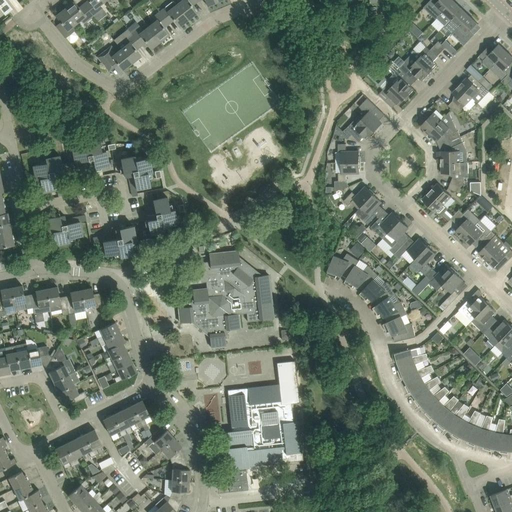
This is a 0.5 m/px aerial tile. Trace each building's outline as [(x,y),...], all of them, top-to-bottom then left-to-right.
[(13,9),(7,1),(6,0),(0,0),(0,8),(5,15),(13,9)] [(86,6),(93,16),(103,8),(100,4),(104,1),(103,0),(88,0),(90,2),(86,6)] [(194,0),(180,0),(181,1),(177,4),(188,18),(197,12),(191,3),(194,0)] [(430,0),(424,7),(436,19),(454,0),(453,0),(430,0)] [(454,0),(436,19),(437,19),(437,18),(445,25),(451,19),(462,8),(454,0)] [(93,16),(86,6),(81,10),(74,1),(65,9),(76,23),(81,19),(84,23),(93,16)] [(168,21),(172,18),(179,26),(188,18),(177,4),(177,5),(174,1),(160,11),(168,21)] [(470,15),(462,8),(451,19),(445,25),(453,33),(454,31),(470,15)] [(65,38),(66,37),(70,42),(73,43),(78,38),(78,36),(74,31),(75,30),(72,26),(76,23),(65,9),(56,16),(62,24),(57,27),(65,38)] [(163,25),(168,21),(160,11),(150,19),(153,23),(149,27),(160,41),(169,34),(163,25)] [(470,15),(454,31),(462,38),(459,41),(464,45),(475,34),(471,30),(478,23),(470,15)] [(411,21),(407,26),(412,31),(416,26),(411,21)] [(151,48),(160,41),(149,27),(144,30),(141,26),(132,34),(139,44),(144,40),(151,48)] [(135,47),(139,44),(132,34),(122,41),(125,45),(121,49),(132,63),(141,56),(135,47)] [(490,69),(491,69),(497,63),(496,62),(507,51),(499,43),(495,48),(491,44),(479,55),(484,60),(484,63),(490,69)] [(438,48),(442,52),(446,48),(442,44),(438,48)] [(435,45),(430,49),(438,56),(442,52),(438,48),(435,45)] [(415,50),(411,54),(430,73),(438,65),(434,61),(438,57),(438,56),(430,49),(426,46),(419,53),(415,50)] [(113,48),(104,56),(99,59),(108,69),(117,62),(123,70),(132,63),(121,49),(117,52),(113,48)] [(491,69),(494,72),(503,80),(511,71),(508,67),(511,62),(511,55),(507,51),(496,62),(497,63),(491,69)] [(430,73),(411,54),(406,61),(400,67),(410,76),(414,72),(422,80),(430,73)] [(400,67),(394,74),(388,79),(407,97),(414,89),(405,81),(410,76),(400,67)] [(509,83),(511,86),(511,70),(511,71),(503,80),(502,81),(506,86),(509,83)] [(460,85),(473,97),(479,103),(485,97),(484,97),(490,91),(480,82),(476,86),(467,77),(460,85)] [(407,97),(388,79),(388,80),(390,82),(385,87),(379,94),(385,100),(389,96),(399,105),(407,97)] [(460,85),(452,93),(461,101),(458,105),(462,109),(473,97),(460,85)] [(363,111),(366,114),(362,118),(375,130),(376,129),(382,123),(372,112),(377,107),(368,98),(362,104),(366,108),(363,111)] [(458,105),(453,100),(449,105),(457,113),(462,109),(458,105)] [(421,126),(429,133),(442,120),(430,108),(427,111),(431,115),(421,126)] [(429,133),(437,141),(444,134),(445,133),(447,135),(450,141),(461,136),(458,130),(458,131),(449,112),(442,120),(429,133)] [(375,130),(362,118),(359,115),(354,121),(346,129),(348,131),(352,134),(357,129),(367,138),(374,131),(374,132),(375,130)] [(344,137),(348,139),(352,134),(348,131),(346,133),(344,137)] [(95,167),(95,168),(109,165),(106,150),(103,151),(100,138),(86,141),(86,144),(73,147),(76,162),(69,163),(70,168),(89,164),(90,168),(95,167)] [(452,147),(452,150),(451,150),(441,151),(441,162),(461,161),(468,161),(468,151),(463,142),(452,147)] [(338,144),(339,152),(342,152),(342,162),(360,162),(359,151),(347,151),(346,144),(338,144)] [(62,170),(63,170),(60,156),(46,159),(47,163),(33,165),(36,180),(40,179),(43,192),(57,190),(58,196),(64,195),(60,175),(63,175),(62,170)] [(136,189),(151,186),(148,172),(152,171),(150,157),(136,160),(136,156),(121,159),(124,173),(125,172),(125,177),(129,176),(133,196),(138,195),(136,189)] [(441,162),(442,173),(444,173),(449,173),(452,173),(453,173),(453,177),(451,182),(462,187),(465,181),(460,179),(460,176),(464,176),(469,176),(469,161),(468,161),(461,161),(441,162)] [(339,172),(339,181),(335,181),(335,191),(349,186),(347,181),(347,173),(360,173),(360,162),(342,162),(342,172),(339,172)] [(481,192),(481,181),(471,181),(471,192),(481,192)] [(462,187),(451,182),(448,188),(460,193),(462,187)] [(452,196),(445,190),(438,183),(430,191),(444,204),(452,196)] [(352,202),(359,209),(374,193),(373,192),(373,193),(366,186),(357,196),(353,191),(344,201),(349,205),(352,202)] [(430,191),(422,199),(440,216),(442,216),(449,209),(444,204),(430,191)] [(150,233),(165,231),(164,227),(177,224),(175,214),(174,209),(170,210),(167,197),(153,200),(152,193),(147,194),(151,214),(148,215),(148,219),(147,220),(150,233)] [(374,193),(359,209),(356,212),(368,224),(377,215),(373,210),(381,201),(375,195),(375,194),(374,193)] [(460,218),(464,214),(459,209),(451,218),(456,223),(460,218)] [(463,238),(480,220),(469,209),(464,214),(460,218),(464,221),(455,230),(463,238)] [(384,221),(380,217),(371,226),(383,238),(401,219),(400,218),(393,212),(384,221)] [(0,214),(0,225),(1,225),(10,223),(8,213),(5,213),(0,214)] [(80,221),(86,220),(85,215),(66,219),(65,216),(60,217),(60,216),(46,218),(49,233),(53,232),(56,245),(70,242),(70,238),(83,236),(80,221)] [(401,219),(383,238),(393,247),(390,250),(394,254),(406,242),(400,236),(409,227),(402,221),(402,220),(401,219)] [(492,231),(480,220),(463,238),(471,245),(480,236),(483,240),(492,231)] [(0,225),(0,236),(12,234),(10,223),(1,225),(0,225)] [(133,225),(120,228),(120,229),(115,230),(116,233),(93,238),(94,243),(103,241),(106,255),(120,253),(120,257),(135,254),(132,241),(136,240),(133,225)] [(479,253),(486,260),(504,242),(492,231),(483,240),(487,244),(479,253)] [(359,237),(363,241),(368,236),(364,232),(359,237)] [(0,247),(14,245),(12,234),(0,236),(0,247)] [(368,236),(362,242),(371,250),(377,244),(368,236)] [(411,247),(406,242),(394,254),(399,258),(407,250),(408,251),(416,258),(428,245),(427,244),(420,238),(411,247)] [(511,256),(511,249),(508,246),(504,242),(486,260),(494,267),(501,260),(505,264),(511,256)] [(429,246),(428,245),(416,258),(414,260),(419,264),(420,270),(426,275),(433,268),(427,262),(436,253),(429,247),(429,246)] [(210,336),(211,347),(221,346),(226,345),(225,336),(231,329),(240,327),(239,314),(242,313),(241,311),(246,310),(248,321),(273,318),(268,274),(263,275),(239,256),(239,251),(209,254),(210,261),(202,262),(203,277),(206,276),(206,282),(207,289),(193,290),(193,293),(181,307),(179,307),(181,323),(191,321),(210,336)] [(342,274),(347,278),(348,278),(355,266),(356,266),(359,260),(348,253),(343,260),(334,256),(327,274),(336,277),(338,273),(342,274)] [(390,268),(395,263),(391,259),(386,264),(390,268)] [(443,284),(455,271),(454,270),(447,264),(439,273),(433,268),(426,275),(439,288),(443,284)] [(363,271),(356,266),(355,266),(348,278),(347,278),(345,282),(352,287),(355,283),(359,286),(364,290),(374,280),(379,275),(369,265),(363,271)] [(384,269),(379,265),(375,269),(380,273),(384,269)] [(456,272),(455,271),(443,284),(451,292),(463,279),(456,273),(456,272)] [(387,281),(386,282),(380,286),(374,280),(364,290),(360,293),(367,300),(370,296),(374,300),(377,305),(389,297),(395,293),(387,281)] [(27,309),(33,307),(30,295),(25,296),(22,285),(11,287),(15,304),(26,302),(27,309)] [(57,286),(46,289),(51,311),(62,309),(62,310),(68,309),(69,314),(65,296),(60,297),(57,286)] [(418,294),(421,291),(416,286),(413,290),(418,294)] [(5,306),(15,304),(11,287),(1,289),(2,296),(0,296),(0,315),(7,315),(5,306)] [(92,288),(81,290),(85,307),(95,304),(96,307),(102,306),(99,293),(94,294),(92,288)] [(41,313),(40,313),(51,311),(46,289),(35,291),(36,294),(30,295),(33,307),(34,314),(41,313)] [(85,310),(85,307),(81,290),(70,292),(71,295),(65,296),(69,314),(71,325),(77,324),(75,312),(85,310)] [(445,309),(460,294),(455,290),(441,305),(445,309)] [(466,302),(459,309),(472,321),(488,303),(480,296),(470,306),(466,302)] [(402,301),(394,304),(389,297),(377,305),(373,307),(379,315),(383,312),(385,316),(388,322),(401,316),(408,314),(402,301)] [(418,300),(411,302),(415,310),(425,306),(419,300),(418,300)] [(488,303),(472,321),(484,333),(490,326),(486,322),(496,311),(488,303)] [(428,311),(424,306),(419,310),(423,315),(428,311)] [(413,323),(411,323),(405,325),(401,316),(388,322),(383,324),(387,332),(392,330),(394,334),(395,341),(416,336),(413,323)] [(495,346),(500,340),(511,327),(511,325),(505,319),(494,330),(490,326),(484,333),(490,338),(488,340),(495,346)] [(453,324),(448,320),(440,329),(445,333),(453,324)] [(98,338),(99,342),(120,332),(115,321),(100,329),(103,335),(98,338)] [(502,353),(507,357),(511,352),(511,345),(511,343),(511,327),(500,340),(505,344),(503,345),(502,353)] [(289,339),(288,329),(281,330),(282,340),(289,339)] [(125,342),(120,332),(99,342),(101,346),(107,343),(110,348),(110,349),(123,342),(123,343),(125,342)] [(77,340),(81,348),(87,344),(84,337),(77,340)] [(110,349),(110,348),(107,349),(110,356),(105,358),(107,362),(128,352),(123,343),(123,342),(110,349)] [(26,343),(21,344),(16,345),(20,368),(31,366),(28,349),(26,343)] [(16,345),(12,346),(5,347),(7,355),(10,370),(20,368),(16,345)] [(46,367),(53,357),(51,355),(50,354),(48,353),(47,346),(28,349),(31,366),(42,364),(46,367)] [(399,361),(402,368),(415,364),(429,358),(427,353),(421,354),(420,347),(411,350),(411,349),(393,354),(395,362),(399,361)] [(464,353),(471,359),(477,353),(471,347),(464,353)] [(0,352),(0,374),(11,373),(10,370),(7,355),(1,357),(0,352)] [(132,362),(128,352),(107,362),(109,366),(114,363),(117,369),(132,362)] [(69,359),(61,363),(53,357),(46,367),(52,370),(49,372),(54,382),(69,374),(75,371),(72,367),(70,361),(69,359)] [(250,466),(303,460),(299,420),(294,421),(292,402),(299,402),(294,360),(277,362),(279,384),(228,390),(232,426),(234,426),(235,430),(232,431),(228,432),(229,447),(225,448),(226,448),(227,454),(226,454),(227,454),(228,470),(237,469),(237,473),(228,474),(230,491),(249,489),(247,468),(250,467),(250,466)] [(137,372),(132,362),(117,369),(120,375),(114,378),(116,382),(137,372)] [(470,363),(466,367),(470,371),(474,367),(470,363)] [(432,365),(426,367),(418,370),(415,364),(402,368),(398,370),(401,378),(405,376),(409,383),(422,377),(435,370),(432,365)] [(75,371),(69,374),(54,382),(59,391),(74,384),(71,378),(77,375),(75,371)] [(501,378),(498,372),(491,375),(494,381),(501,378)] [(418,398),(430,390),(442,381),(438,376),(425,383),(422,377),(409,383),(405,385),(409,393),(413,391),(418,398)] [(486,380),(481,376),(475,384),(481,388),(486,380)] [(109,385),(107,380),(100,383),(103,388),(109,385)] [(501,388),(508,395),(511,390),(511,386),(507,382),(501,388)] [(79,394),(74,384),(59,391),(64,402),(73,397),(76,402),(87,396),(84,391),(79,394)] [(446,386),(442,389),(434,395),(430,390),(418,398),(414,400),(419,407),(423,404),(428,410),(439,401),(446,395),(450,391),(446,386)] [(450,399),(446,395),(439,401),(428,410),(425,413),(431,419),(434,416),(440,421),(459,400),(459,399),(455,395),(450,399)] [(142,400),(132,405),(143,426),(146,424),(144,418),(150,415),(142,400)] [(465,404),(464,404),(459,400),(440,421),(438,425),(445,430),(447,427),(454,431),(462,419),(470,407),(465,404)] [(139,428),(143,426),(132,405),(123,410),(130,425),(136,422),(139,428)] [(123,410),(113,414),(123,435),(127,434),(124,428),(130,425),(123,410)] [(469,439),(475,426),(481,412),(476,410),(468,423),(462,419),(454,431),(452,434),(459,439),(461,435),(469,439)] [(103,419),(110,435),(117,432),(119,437),(122,436),(123,435),(113,414),(103,419)] [(489,431),(492,422),(493,417),(487,415),(481,429),(475,426),(469,439),(467,442),(475,446),(477,442),(484,444),(489,431)] [(498,424),(498,425),(492,422),(489,431),(484,444),(483,448),(491,451),(493,447),(501,448),(504,434),(506,419),(500,418),(498,424)] [(156,454),(161,449),(174,438),(167,430),(165,432),(161,427),(145,442),(156,454)] [(504,434),(501,448),(500,452),(508,453),(509,449),(511,449),(511,428),(511,429),(510,435),(504,434)] [(95,429),(85,434),(95,455),(99,453),(96,447),(102,444),(95,429)] [(89,451),(91,457),(95,455),(85,434),(75,439),(82,454),(89,451)] [(182,446),(174,438),(161,449),(169,458),(170,457),(172,463),(184,458),(180,448),(182,446)] [(75,439),(65,444),(76,465),(79,463),(77,457),(82,454),(75,439)] [(72,466),(76,465),(65,444),(55,449),(63,464),(69,461),(72,466)] [(127,445),(122,447),(124,453),(130,450),(127,445)] [(10,460),(7,453),(0,456),(0,470),(16,463),(13,458),(10,460)] [(139,460),(143,465),(148,461),(144,457),(139,460)] [(172,468),(172,479),(189,480),(190,469),(188,469),(184,458),(172,463),(174,468),(172,468)] [(108,466),(105,460),(99,463),(102,469),(108,466)] [(9,477),(13,486),(14,489),(29,481),(26,474),(24,475),(22,471),(9,477)] [(113,483),(108,478),(104,482),(108,487),(113,483)] [(170,496),(182,502),(187,491),(189,492),(189,480),(172,479),(171,490),(172,490),(169,496),(170,496)] [(68,495),(76,504),(88,492),(84,488),(89,483),(85,480),(75,489),(68,495)] [(29,481),(14,489),(20,500),(24,497),(32,492),(31,489),(33,488),(29,481)] [(115,494),(119,490),(114,484),(110,488),(115,494)] [(492,495),(495,505),(511,498),(511,494),(511,495),(508,488),(492,495)] [(32,492),(24,497),(29,508),(42,501),(41,498),(43,497),(39,489),(32,492)] [(76,504),(83,511),(100,496),(97,493),(93,497),(88,492),(76,504)] [(127,498),(121,492),(117,496),(122,503),(127,498)] [(166,495),(155,505),(161,511),(177,511),(182,502),(170,496),(169,496),(166,495)] [(100,496),(83,511),(98,511),(103,508),(98,503),(103,499),(100,496)] [(511,498),(495,505),(498,511),(507,511),(511,510),(511,498)] [(128,505),(133,511),(138,506),(133,500),(128,505)] [(44,505),(42,501),(29,508),(31,511),(48,511),(50,511),(46,504),(44,505)]
